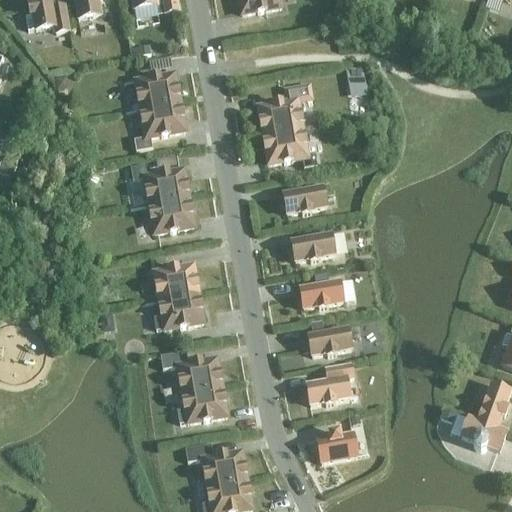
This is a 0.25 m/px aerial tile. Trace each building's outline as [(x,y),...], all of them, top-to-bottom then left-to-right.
[(56,37),(69,35),(64,10),(52,12),(49,0),(29,0),(31,10),(29,10),(30,20),(25,20),(28,35),(35,33),(36,35),(55,31),(56,37)] [(102,6),(101,0),(74,0),(78,23),(101,19),(98,6),(102,6)] [(131,0),(134,13),(164,8),(165,18),(178,16),(175,0),(131,0)] [(237,0),(238,6),(239,5),(242,19),(257,16),(257,17),(266,16),(266,15),(281,12),(279,0),(237,0)] [(148,50),(136,52),(138,61),(150,58),(148,50)] [(67,78),(53,80),(56,94),(69,92),(67,78)] [(140,114),(180,107),(179,101),(180,100),(178,91),(177,92),(175,78),(159,81),(159,80),(150,81),(150,82),(135,85),(138,99),(136,99),(138,108),(139,108),(140,114)] [(263,140),(302,133),(301,127),(302,127),(301,118),(300,118),(298,106),(312,104),(309,90),(284,94),(286,106),(282,107),(282,106),(273,107),(273,109),(258,111),(260,125),(259,125),(261,134),(262,134),(263,140)] [(180,107),(140,114),(141,120),(140,121),(142,129),(143,129),(145,142),(134,144),(136,156),(152,153),(150,142),(161,140),(161,141),(170,140),(170,138),(185,136),(182,122),(184,122),(182,113),(181,113),(180,107)] [(302,133),(263,140),(264,146),(263,147),(264,156),(266,155),(268,169),(283,166),(283,167),(292,166),(292,165),(302,163),(304,173),(317,170),(315,159),(307,161),(305,148),(306,148),(305,139),(303,140),(302,133)] [(3,151),(0,158),(0,164),(16,170),(20,158),(3,151)] [(1,165),(0,168),(0,176),(12,181),(16,171),(1,165)] [(159,178),(148,180),(146,169),(130,172),(132,183),(144,181),(146,194),(145,195),(147,204),(148,203),(149,210),(188,203),(187,197),(188,196),(187,187),(186,188),(183,174),(168,177),(168,176),(159,177),(159,178)] [(323,192),(283,199),(287,219),(301,217),(302,219),(311,218),(311,215),(326,212),(323,192)] [(188,203),(149,210),(150,216),(149,216),(151,225),(152,225),(154,239),(169,236),(170,237),(178,236),(178,234),(194,232),(191,218),(192,218),(191,209),(190,209),(188,203)] [(319,262),(347,257),(343,237),(291,247),(295,267),(310,264),(310,267),(320,265),(319,262)] [(159,306),(198,299),(197,292),(198,292),(197,283),(195,283),(193,270),(178,272),(178,271),(169,273),(169,274),(154,277),(156,290),(155,290),(156,299),(158,299),(159,306)] [(339,287),(343,307),(352,305),(349,285),(339,287)] [(339,287),(300,294),(303,314),(318,311),(318,314),(328,312),(328,310),(343,307),(339,287)] [(198,299),(159,306),(160,312),(159,312),(160,320),(153,321),(156,335),(164,334),(179,332),(179,333),(188,331),(188,330),(203,327),(201,314),(202,314),(200,305),(199,305),(198,299)] [(116,318),(100,320),(101,331),(118,329),(116,318)] [(348,334),(325,338),(322,325),(310,327),(313,340),(308,341),(312,361),(326,359),(327,361),(336,359),(336,357),(351,354),(348,334)] [(511,330),(509,339),(506,338),(502,349),(509,352),(502,370),(511,374),(511,330)] [(223,399),(221,386),(220,386),(222,386),(220,377),(219,377),(216,363),(201,366),(201,365),(192,367),(192,368),(188,369),(186,356),(160,361),(162,374),(177,372),(179,384),(178,384),(180,393),(181,393),(183,405),(182,406),(184,414),(177,415),(179,429),(187,427),(187,428),(202,425),(203,426),(212,425),(211,424),(227,421),(224,408),(225,407),(224,398),(223,399)] [(350,403),(347,386),(354,385),(351,369),(324,373),(326,387),(306,390),(310,410),(325,408),(325,410),(335,408),(334,406),(350,403)] [(496,434),(497,433),(501,421),(504,421),(507,412),(505,412),(510,397),(491,390),(478,426),(477,427),(496,434)] [(443,414),(440,423),(452,427),(455,419),(444,415),(443,414)] [(477,427),(478,426),(468,423),(461,442),(474,447),(473,449),(475,454),(480,456),(485,454),(486,451),(499,456),(506,437),(497,433),(496,434),(477,427)] [(330,443),(317,446),(321,468),(356,461),(352,439),(339,441),(339,438),(329,439),(330,443)] [(248,491),(245,479),(247,479),(245,470),(244,470),(241,456),(226,459),(226,458),(217,459),(217,461),(213,461),(211,449),(185,453),(187,467),(202,465),(204,477),(203,477),(205,486),(206,486),(208,498),(207,499),(208,507),(202,508),(202,511),(251,511),(249,500),(250,500),(249,491),(248,491)]
